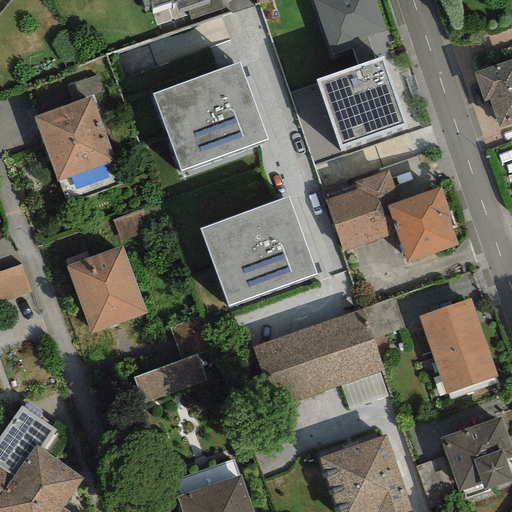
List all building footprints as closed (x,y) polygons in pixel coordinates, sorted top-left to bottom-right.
[(142,0),(145,7),(150,5),(151,9),(170,2),(171,5),(177,3),(179,9),(207,0),(142,0)] [(385,30),(375,0),(312,0),(327,47),(385,30)] [(382,57),(315,81),(339,148),(406,124),(382,57)] [(511,60),(472,73),(482,102),(489,100),(498,129),(511,123),(511,60)] [(239,61),(151,92),(164,127),(180,171),(256,144),(268,139),(239,61)] [(114,161),(91,97),(33,118),(57,182),(114,161)] [(388,171),(354,182),(356,189),(324,199),(341,252),(396,234),(386,207),(399,203),(388,171)] [(440,187),(399,203),(386,207),(396,234),(407,264),(457,246),(446,219),(451,217),(440,187)] [(315,274),(287,196),(198,229),(210,260),(227,306),(315,274)] [(120,242),(149,231),(141,209),(112,220),(120,242)] [(146,313),(121,245),(66,266),(91,333),(146,313)] [(0,272),(0,304),(32,293),(22,264),(0,272)] [(497,377),(470,299),(418,316),(445,395),(497,377)] [(361,310),(251,348),(272,408),(340,385),(378,372),(381,371),(361,310)] [(201,384),(191,356),(132,376),(142,405),(201,384)] [(387,396),(378,372),(340,385),(349,410),(387,396)] [(55,430),(20,406),(0,434),(0,511),(70,511),(62,506),(82,477),(41,450),(55,430)] [(511,451),(500,417),(439,438),(458,492),(462,491),(465,500),(489,491),(489,489),(511,480),(505,459),(511,456),(511,451)] [(408,511),(410,511),(384,436),(319,459),(337,511),(408,511)] [(176,479),(182,494),(238,471),(232,456),(176,479)] [(253,511),(241,476),(175,499),(179,511),(253,511)]
